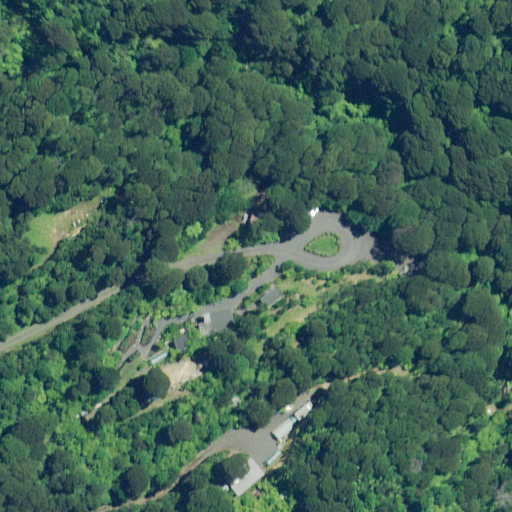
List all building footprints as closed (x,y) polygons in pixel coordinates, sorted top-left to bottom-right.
[(414,274),(405,264),(394,274),(403,284),(414,274)] [(268,286),(254,297),(264,310),(278,298),(268,286)] [(227,309),(194,314),(197,333),(229,328),(227,309)] [(315,410),(304,400),(291,416),(301,425),(315,410)] [(255,480),(245,463),(231,472),(241,488),(255,480)]
